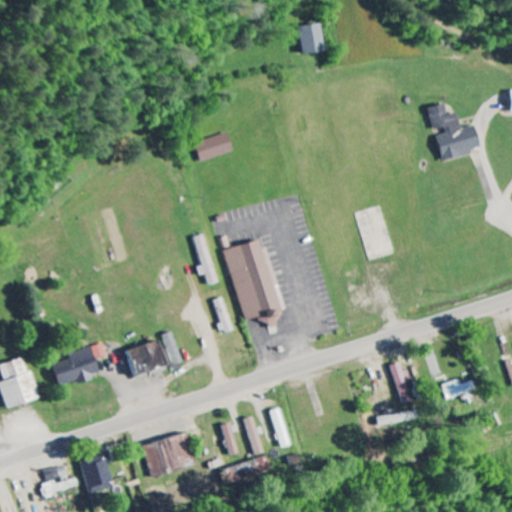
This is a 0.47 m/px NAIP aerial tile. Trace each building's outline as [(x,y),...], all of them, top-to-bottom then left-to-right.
[(324,52),(321,24),(299,26),(301,54),(324,52)] [(444,161),(474,154),(473,150),(482,148),(477,126),(463,129),(460,113),(449,115),(447,104),(431,108),(436,130),(446,128),(448,134),(439,136),(444,161)] [(203,163),(236,153),(230,133),(197,144),(203,163)] [(220,283),(205,235),(195,238),(203,266),(198,268),(201,277),(206,275),(209,286),(220,283)] [(227,250),(246,324),(286,313),(268,247),(263,248),(261,241),(227,250)] [(183,362),(173,332),(163,335),(168,349),(161,352),(157,342),(127,352),(136,377),(183,362)] [(68,354),(70,360),(52,365),(58,387),(101,376),(97,359),(108,356),(105,344),(68,354)] [(0,365),(0,366),(5,382),(0,384),(0,386),(7,410),(40,399),(26,357),(0,365)] [(412,401),(406,381),(410,379),(407,370),(403,372),(400,363),(391,366),(403,404),(412,401)] [(461,385),(459,380),(442,386),(447,400),(464,395),(466,403),(476,400),(470,382),(461,385)] [(264,454),(253,417),(244,420),(255,456),(264,454)] [(235,444),(230,424),(222,426),(227,446),(235,444)] [(196,464),(187,433),(143,447),(152,477),(196,464)] [(84,466),(89,494),(113,489),(108,461),(84,466)] [(77,479),(69,481),(65,467),(45,472),(48,483),(42,485),(45,497),(79,488),(77,479)]
